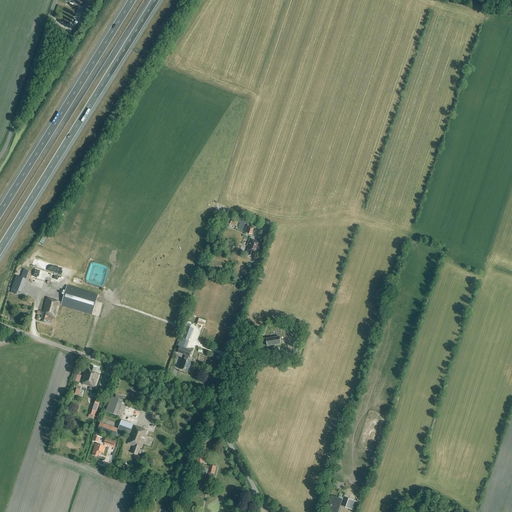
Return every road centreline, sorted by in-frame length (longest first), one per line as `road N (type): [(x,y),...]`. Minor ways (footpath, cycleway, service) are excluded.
road 1 (motorway): [(0,250),(155,0)]
road 2 (motorway): [(131,0),(0,211)]
road 3 (residential): [(206,412),(186,395),(21,333)]
road 4 (unclassified): [(0,157),(55,0)]
